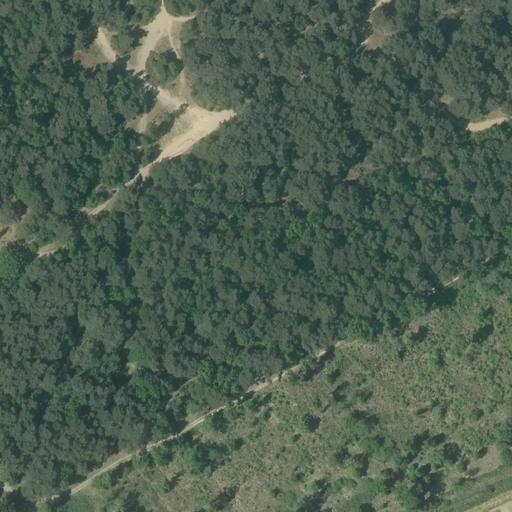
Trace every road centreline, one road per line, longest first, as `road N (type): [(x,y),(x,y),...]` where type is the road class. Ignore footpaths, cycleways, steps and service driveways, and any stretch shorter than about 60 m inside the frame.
road 1 (track): [(511,239),(85,476),(34,490)]
road 2 (track): [(0,250),(129,184),(214,121),(359,50),(383,0)]
road 3 (track): [(214,121),(142,84),(89,28),(78,0)]
road 4 (track): [(359,50),(460,123),(492,131),(511,125)]
road 5 (track): [(138,176),(157,0)]
